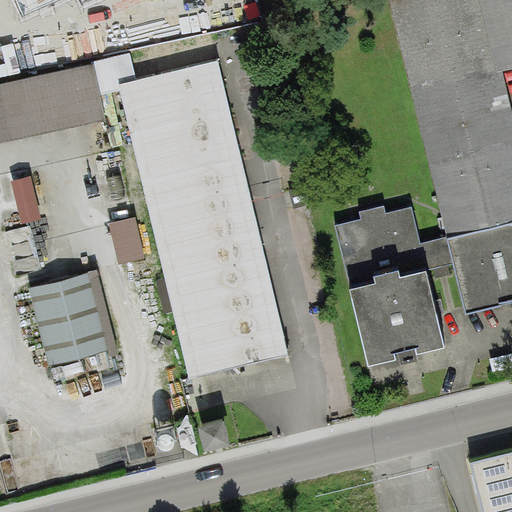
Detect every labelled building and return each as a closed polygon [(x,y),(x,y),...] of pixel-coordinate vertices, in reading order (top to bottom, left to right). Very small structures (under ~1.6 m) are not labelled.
[(60,0),(0,14),(0,45),(195,0),(60,0)] [(219,55),(111,79),(185,377),(287,351),(219,55)] [(0,80),(0,133),(102,109),(90,59),(0,80)] [(90,277),(36,287),(49,365),(103,355),(90,277)] [(511,511),(511,445),(468,456),(481,511),(511,511)]
